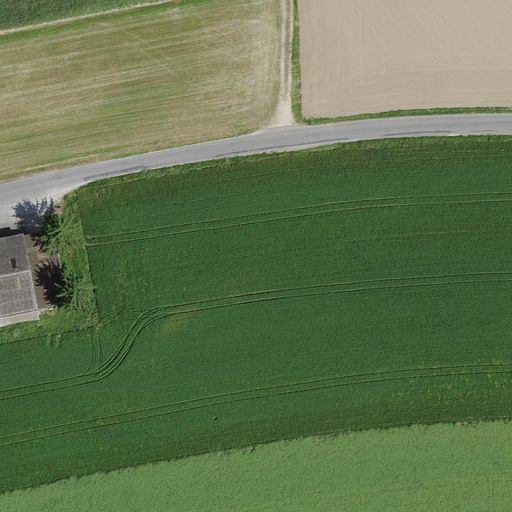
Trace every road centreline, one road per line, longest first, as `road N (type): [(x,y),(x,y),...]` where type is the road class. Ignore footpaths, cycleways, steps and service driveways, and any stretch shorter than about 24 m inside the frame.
road 1 (unclassified): [(0,198),(276,143),(511,128)]
road 2 (track): [(276,143),(283,0)]
